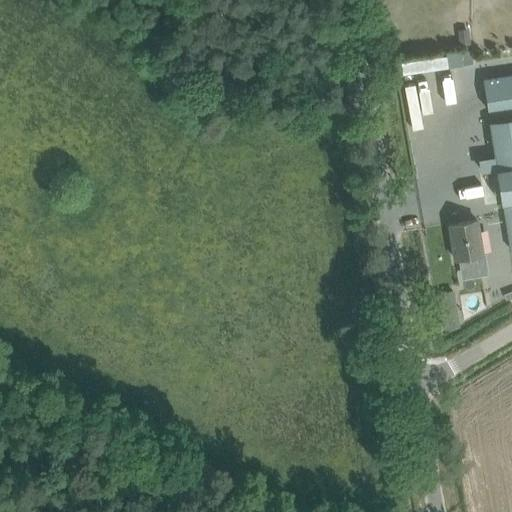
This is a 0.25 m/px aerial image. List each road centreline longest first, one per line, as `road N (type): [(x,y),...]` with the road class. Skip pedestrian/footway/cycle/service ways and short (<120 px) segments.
road 1 (unclassified): [(414,388),(347,0)]
road 2 (unclassified): [(435,511),(414,388)]
